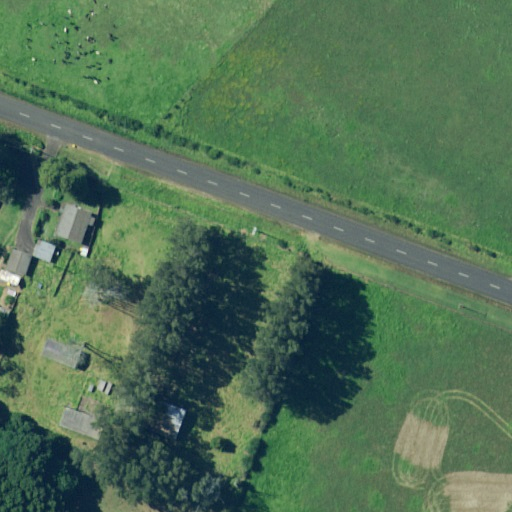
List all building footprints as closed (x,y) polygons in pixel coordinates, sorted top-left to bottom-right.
[(71,203),(60,234),(87,243),(93,224),(97,225),(100,218),(96,216),(98,212),(71,203)] [(54,262),(59,246),(42,240),(37,256),(54,262)] [(17,249),(10,269),(29,276),(36,255),(17,249)] [(4,308),(0,317),(0,323),(7,326),(13,312),(4,308)] [(47,355),(81,368),(87,351),(54,337),(47,355)] [(180,440),(193,410),(165,399),(153,428),(180,440)] [(64,425),(104,440),(110,422),(71,408),(64,425)]
